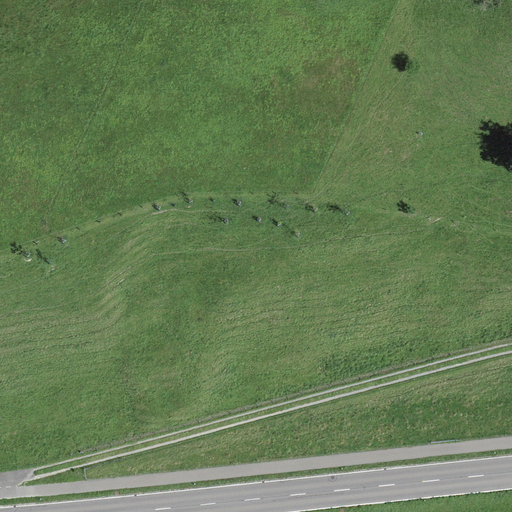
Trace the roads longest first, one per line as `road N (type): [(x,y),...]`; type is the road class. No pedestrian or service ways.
road 1 (track): [(0,479),(511,350)]
road 2 (secondary): [(511,471),(144,511)]
